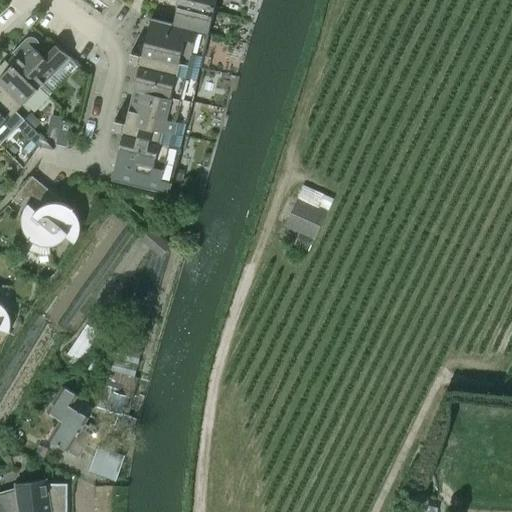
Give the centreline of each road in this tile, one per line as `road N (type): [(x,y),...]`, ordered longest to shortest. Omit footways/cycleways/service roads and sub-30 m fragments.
road 1 (track): [(200,511),(208,406),(291,176)]
road 2 (residential): [(48,156),(81,161),(99,150),(116,69),(101,37),(53,0)]
